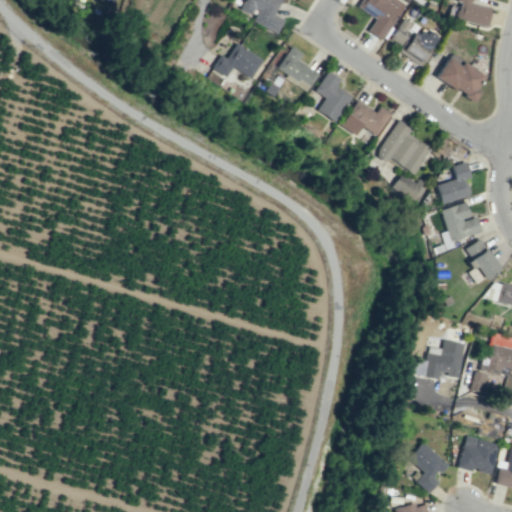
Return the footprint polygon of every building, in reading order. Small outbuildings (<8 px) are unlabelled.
[(278,0),(241,0),(237,10),(250,16),(248,21),(274,33),(281,19),(271,14),(278,0)] [(357,0),(354,7),(372,18),(364,31),(380,40),(402,3),(396,0),(357,0)] [(485,27),(489,8),(468,3),(468,0),(456,0),(458,0),(453,19),(485,27)] [(419,64),(433,35),(416,27),(398,18),(388,38),(399,44),(395,52),(419,64)] [(259,59),(232,43),(223,58),(217,55),(208,68),(222,77),(229,66),(248,78),(259,59)] [(433,76),(471,102),(478,91),(474,88),(483,76),(449,52),(433,76)] [(314,111),(333,121),(348,94),(333,87),(338,78),(323,70),(312,91),(321,96),(314,111)] [(373,111),(354,99),(337,125),(352,135),(359,125),(373,135),(388,113),(377,105),(373,111)] [(385,158),(412,174),(428,147),(406,134),(410,128),(394,119),(372,155),(383,162),(385,158)] [(438,204),(467,195),(463,179),(467,178),(462,161),(447,165),(451,179),(432,184),(438,204)] [(417,178),(413,183),(398,172),(388,187),(413,204),(426,184),(417,178)] [(437,209),(446,240),(478,231),(473,215),(467,217),(462,201),(437,209)] [(480,278),(496,268),(477,238),(461,248),(480,278)] [(511,305),(511,286),(492,281),(487,300),(511,305)] [(478,370),(496,375),(498,366),(507,368),(511,349),(511,338),(488,332),(478,370)] [(455,377),(461,344),(440,339),(438,348),(425,346),(419,376),(435,379),(436,373),(455,377)] [(419,375),(420,359),(406,358),(406,374),(419,375)] [(484,374),(472,370),(467,389),(479,393),(484,374)] [(488,473),(494,443),(462,436),(455,468),(468,470),(468,469),(488,473)] [(424,493),(435,481),(431,477),(444,464),(419,441),(404,457),(420,472),(412,481),(424,493)] [(511,443),(508,443),(504,463),(496,461),(491,483),(511,488),(511,443)] [(425,511),(422,503),(413,506),(412,502),(392,507),(393,511),(425,511)]
